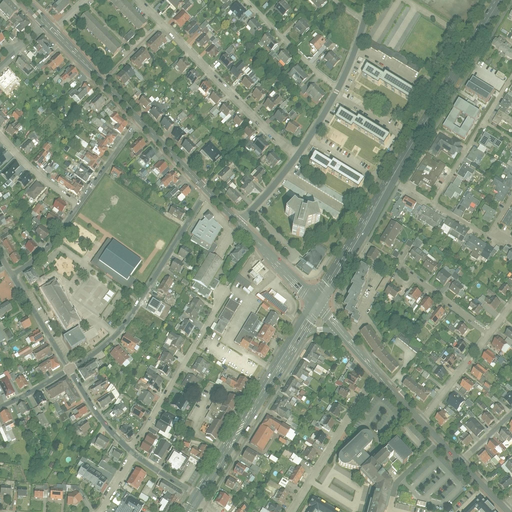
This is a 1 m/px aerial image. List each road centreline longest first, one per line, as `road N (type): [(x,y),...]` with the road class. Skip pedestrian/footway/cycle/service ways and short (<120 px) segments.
road 1 (tertiary): [(497,0),(318,304)]
road 2 (residential): [(70,369),(123,328),(207,191)]
road 3 (residential): [(306,135),(369,174),(398,128),(330,93)]
road 4 (residential): [(294,154),(162,21)]
road 5 (tertiary): [(294,340),(197,497)]
road 6 (residential): [(129,449),(223,293)]
road 7 (residential): [(375,373),(290,511)]
road 8 (residential): [(247,0),(333,88)]
